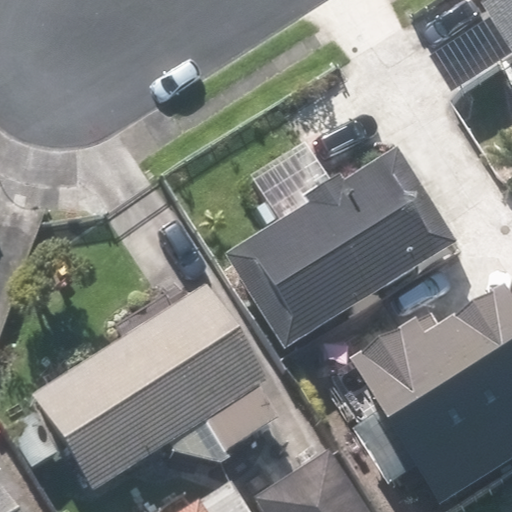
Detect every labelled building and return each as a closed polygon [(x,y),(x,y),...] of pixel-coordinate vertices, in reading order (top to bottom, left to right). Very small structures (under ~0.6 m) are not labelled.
[(511,0),(480,21),(511,69),(511,0)] [(247,193),(271,232),(215,265),(276,367),(457,258),(396,157),(314,205),(291,166),(247,193)] [(82,502),(145,461),(217,464),(277,425),(189,291),(18,404),(27,418),(0,435),(0,446),(20,477),(52,456),(82,502)] [(428,511),(444,511),(511,468),(511,319),(505,309),(436,353),(424,333),(346,383),(428,511)] [(357,511),(318,452),(241,502),(247,511),(357,511)] [(235,511),(222,490),(185,511),(235,511)] [(511,511),(511,501),(498,510),(498,511),(511,511)]
